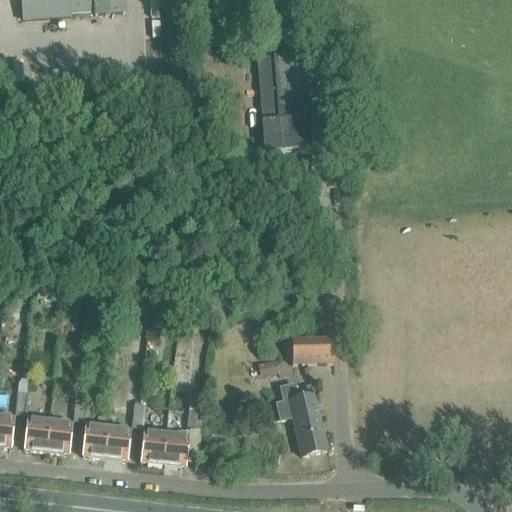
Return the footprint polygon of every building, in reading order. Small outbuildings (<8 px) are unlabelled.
[(20,0),(22,23),(70,20),(80,17),(95,16),(96,19),(126,17),(124,0),(20,0)] [(152,23),(153,40),(162,39),(160,23),(152,23)] [(273,58),(257,60),(261,123),(264,154),(310,150),(308,119),(301,120),(297,56),(273,58)] [(36,285),(34,299),(61,303),(63,289),(36,285)] [(65,333),(77,335),(79,314),(90,315),(92,296),(66,293),(65,302),(80,304),(80,310),(68,309),(65,333)] [(154,320),(175,323),(178,305),(157,302),(154,320)] [(181,322),(193,324),(195,310),(182,308),(181,322)] [(121,322),(118,337),(138,340),(140,327),(135,327),(135,324),(121,322)] [(292,368),(332,367),(333,340),(292,342),(292,368)] [(145,355),(145,347),(136,346),(135,354),(145,355)] [(115,366),(129,367),(130,355),(116,354),(115,366)] [(262,380),(278,377),(275,363),(259,367),(262,380)] [(26,381),(25,395),(27,396),(35,397),(37,382),(26,381)] [(279,390),(282,405),(276,406),(280,422),(291,421),(301,459),(326,454),(314,397),(298,402),(294,387),(279,390)] [(16,395),(15,406),(25,407),(27,396),(25,395),(16,395)] [(74,401),(73,413),(84,414),(85,402),(74,401)] [(25,407),(15,406),(14,417),(24,418),(25,407)] [(188,406),(186,431),(195,431),(198,407),(188,406)] [(133,408),(132,419),(142,420),(144,409),(133,408)] [(83,425),(84,414),(73,413),(72,424),(83,425)] [(1,415),(1,419),(0,418),(0,449),(10,451),(13,420),(9,420),(9,416),(1,415)] [(46,455),(49,424),(39,423),(39,419),(31,418),(31,422),(27,422),(24,453),(46,455)] [(142,420),(132,419),(131,431),(141,432),(142,420)] [(59,425),(49,424),(46,455),(68,457),(71,426),(67,426),(68,422),(60,421),(59,425)] [(83,459),(104,461),(108,430),(97,429),(97,425),(89,424),(89,428),(86,428),(83,459)] [(118,427),(117,431),(108,430),(104,461),(126,464),(129,433),(126,432),(126,428),(118,427)] [(166,436),(144,434),(141,467),(163,468),(166,436)] [(184,470),(188,439),(184,438),(184,434),(176,434),(176,438),(166,436),(163,468),(184,470)]
